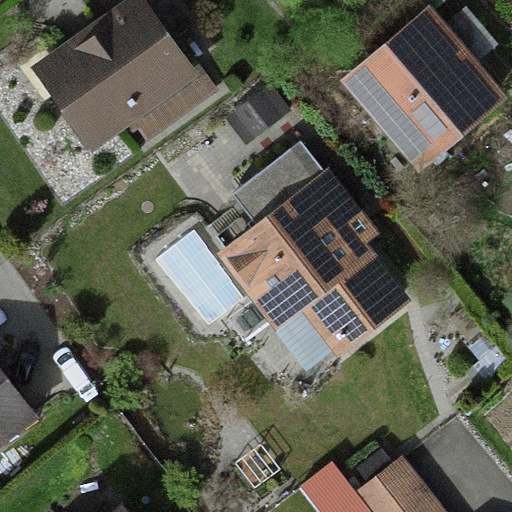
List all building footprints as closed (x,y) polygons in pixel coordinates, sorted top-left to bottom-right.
[(60,88),(93,134),(183,69),(158,33),(145,42),(124,14),(72,51),(86,69),(60,88)] [(426,16),(354,77),(421,157),(493,96),(426,16)] [(399,298),(339,221),(355,208),(301,138),(232,191),(260,228),(228,253),(277,316),(302,297),(339,345),(399,298)] [(194,222),(155,252),(209,321),(248,291),(194,222)] [(0,369),(0,437),(33,413),(0,369)] [(370,511),(438,511),(399,460),(356,493),(370,511)]
